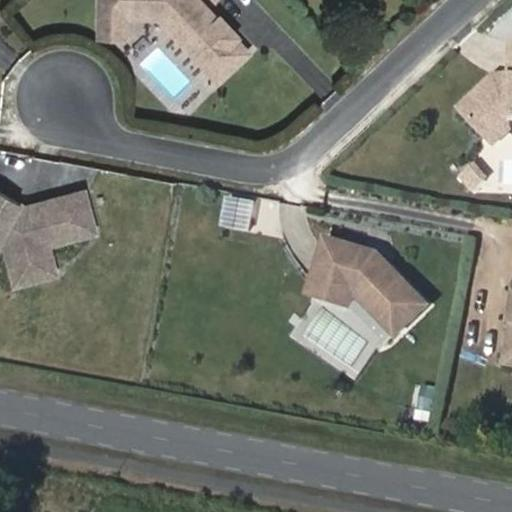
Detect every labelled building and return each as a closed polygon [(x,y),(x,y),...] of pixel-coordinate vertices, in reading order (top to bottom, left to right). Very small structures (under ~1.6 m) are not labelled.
[(97,0),(98,10),(162,10),(162,20),(217,76),(246,48),(233,33),(235,31),(219,13),(215,16),(206,5),(192,5),(191,0),(97,0)] [(98,36),(123,36),(123,15),(157,15),(162,20),(162,10),(98,10),(98,36)] [(511,75),(502,75),(499,70),(465,102),(490,130),(511,108),(511,75)] [(498,139),(511,127),(511,108),(490,130),(498,139)] [(485,180),(490,176),(477,161),(472,165),(485,180)] [(485,180),(472,165),(464,171),(478,187),(485,180)] [(0,187),(0,234),(4,234),(16,230),(28,276),(55,269),(48,239),(95,228),(85,188),(26,203),(0,187)] [(228,225),(257,228),(261,197),(231,194),(228,225)] [(4,234),(15,279),(28,276),(16,230),(4,234)] [(378,249),(332,235),(321,274),(359,285),(377,306),(397,329),(427,303),(389,258),(384,261),(379,254),(378,249)] [(389,258),(383,250),(378,249),(379,254),(384,261),(389,258)] [(321,274),(316,288),(377,306),(359,285),(321,274)]
